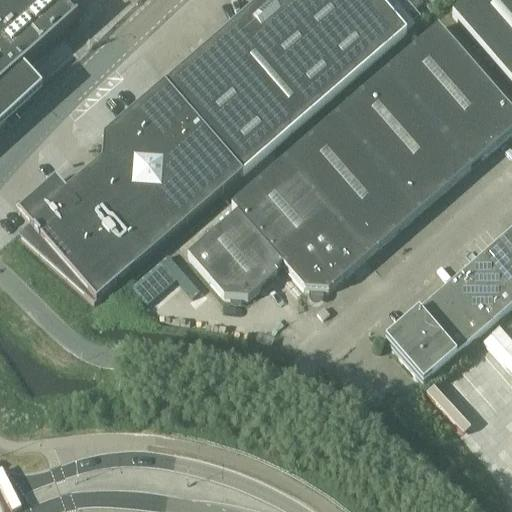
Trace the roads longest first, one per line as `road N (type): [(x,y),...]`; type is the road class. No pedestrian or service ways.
road 1 (unclassified): [(0,271),(80,346),(284,385)]
road 2 (secondary): [(300,511),(264,491),(156,462),(6,487)]
road 3 (unclassified): [(284,385),(511,187)]
road 4 (unclassified): [(0,170),(165,0)]
road 5 (unclassified): [(284,385),(412,468),(457,511)]
road 6 (secondary): [(40,511),(108,501),(201,511)]
